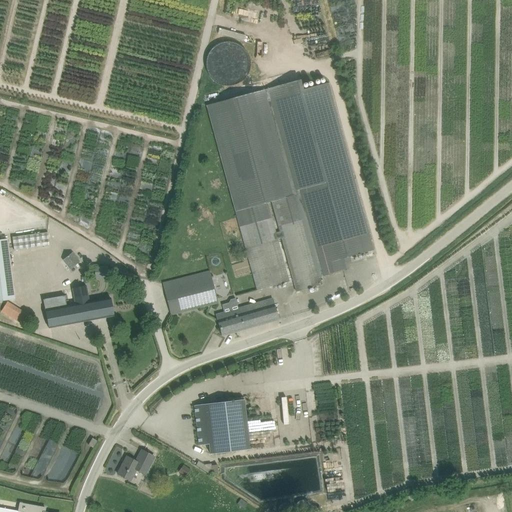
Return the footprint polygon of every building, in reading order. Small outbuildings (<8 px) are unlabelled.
[(225,75),(247,74),(247,53),(239,53),(239,47),(235,48),(236,64),(229,64),(229,69),(225,69),(225,75)] [(257,290),(290,282),(278,239),(282,238),(296,292),(322,285),(320,277),(344,270),(341,259),(374,250),(328,83),(304,90),(301,80),(207,106),(246,252),(248,257),(257,290)] [(50,246),(50,245),(48,232),(12,237),(14,250),(50,246)] [(0,301),(15,299),(7,239),(0,239),(0,301)] [(70,269),(80,261),(72,253),(63,260),(70,269)] [(101,266),(102,278),(109,277),(108,266),(101,266)] [(171,316),(218,304),(210,271),(162,283),(171,316)] [(114,316),(111,298),(98,301),(89,302),(88,297),(86,286),(73,289),(76,305),(67,306),(45,311),(49,328),(114,316)] [(45,311),(67,306),(65,296),(43,300),(45,311)] [(279,320),(275,306),(272,298),(230,310),(232,316),(218,320),(222,336),(279,320)] [(22,322),(27,311),(7,302),(2,312),(22,322)] [(210,454),(250,450),(244,400),(194,406),(199,446),(209,444),(210,454)] [(49,424),(55,428),(58,422),(53,419),(49,424)] [(69,443),(81,447),(87,431),(75,426),(69,443)] [(88,445),(92,448),(97,441),(93,438),(88,445)] [(145,476),(155,457),(141,450),(135,461),(127,457),(118,474),(131,482),(137,471),(145,476)]
